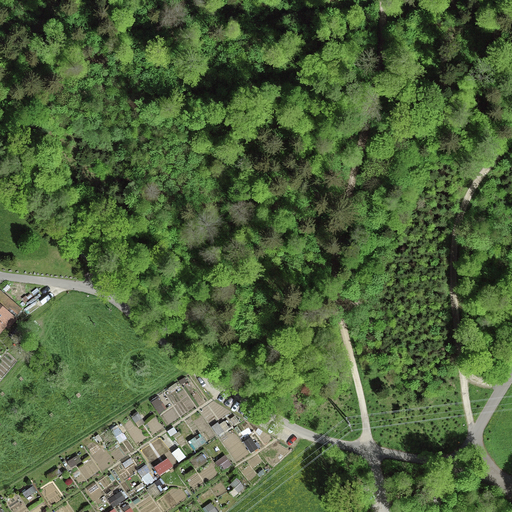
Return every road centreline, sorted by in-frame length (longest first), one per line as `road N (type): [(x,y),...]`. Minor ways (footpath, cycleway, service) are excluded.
road 1 (residential): [(369,450),(280,419),(104,293),(0,275)]
road 2 (track): [(511,137),(472,187),(453,238),(474,436)]
